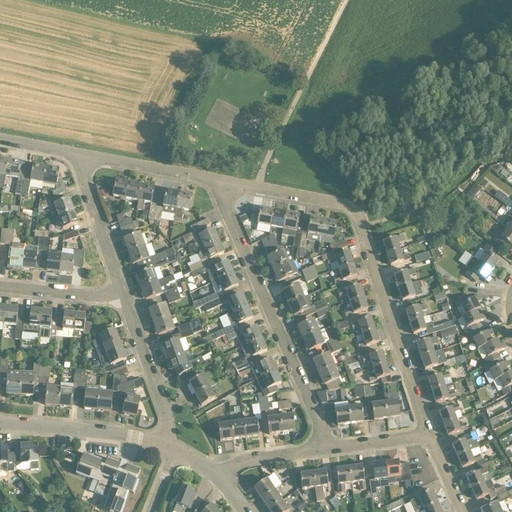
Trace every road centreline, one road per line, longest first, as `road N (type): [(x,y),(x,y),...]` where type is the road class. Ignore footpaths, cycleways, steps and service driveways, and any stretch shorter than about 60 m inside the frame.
road 1 (residential): [(430,436),(347,207),(215,181)]
road 2 (residential): [(327,449),(215,181)]
road 3 (tertiary): [(169,448),(116,434),(0,423)]
road 4 (residential): [(169,448),(122,293)]
road 5 (residential): [(122,293),(74,153)]
road 6 (residential): [(215,181),(74,153)]
road 7 (residential): [(122,293),(0,287)]
